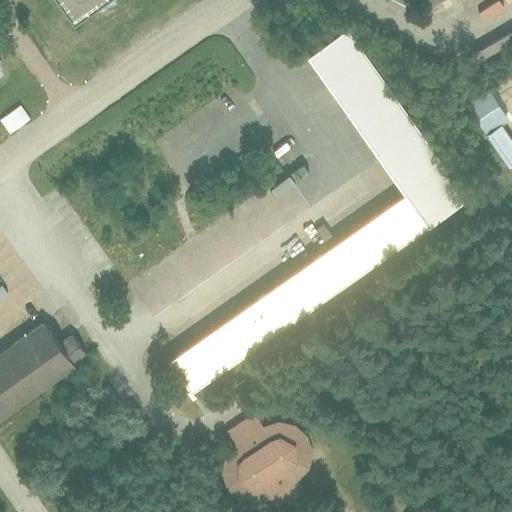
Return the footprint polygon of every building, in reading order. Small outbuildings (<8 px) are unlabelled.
[(59,0),(72,18),(97,0),(59,0)] [(306,50),(407,193),(169,359),(190,389),(465,196),(344,25),(310,50),(309,48),(306,50)] [(43,321),(0,352),(0,413),(73,362),(71,360),(84,351),(71,333),(58,342),(43,321)] [(107,384),(96,392),(110,410),(120,402),(107,384)] [(223,455),(219,471),(224,486),(236,497),(254,500),(269,495),(277,509),(285,504),(298,495),(305,491),(296,477),(306,465),(308,449),(303,434),(291,423),(275,420),(261,426),(252,412),(243,418),(233,424),(224,430),(233,444),(223,455)]
